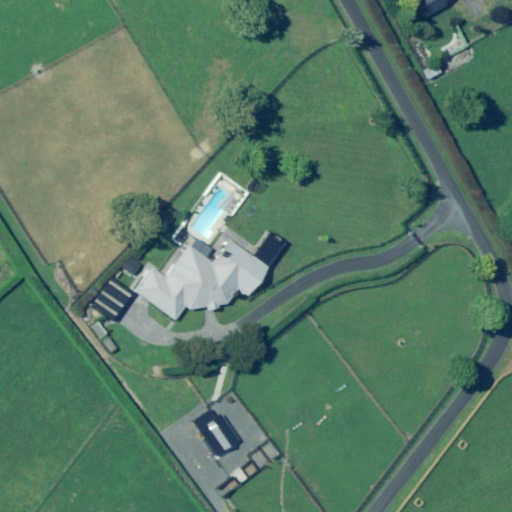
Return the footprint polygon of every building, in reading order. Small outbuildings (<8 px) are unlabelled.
[(440,6),(436,0),(411,0),(420,17),(440,6)] [(438,73),(435,65),(422,72),(425,79),(438,73)] [(129,290),(171,322),(181,309),(182,311),(201,308),(201,313),(213,310),(214,306),(220,306),(233,290),(241,297),(263,267),(222,237),(209,255),(195,244),(190,250),(183,245),(161,273),(149,264),(129,290)] [(102,334),(94,322),(87,327),(95,339),(102,334)] [(151,346),(143,341),(131,358),(140,363),(151,346)] [(233,450),(202,406),(179,422),(210,466),(233,450)]
